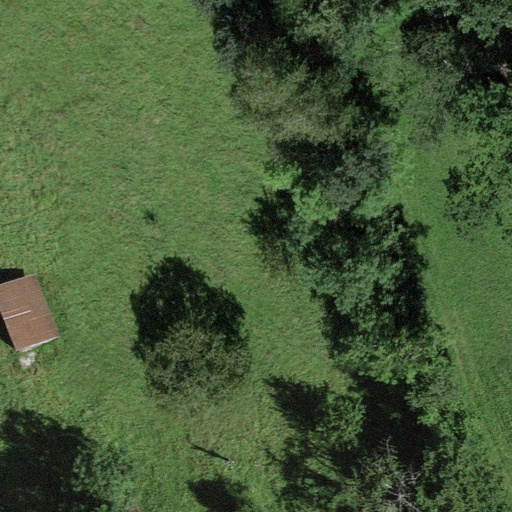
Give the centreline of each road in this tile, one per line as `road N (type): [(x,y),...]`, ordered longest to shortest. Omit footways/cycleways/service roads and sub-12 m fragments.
road 1 (track): [(374,0),(353,32),(461,378),(511,484)]
road 2 (track): [(511,75),(448,2),(424,0)]
